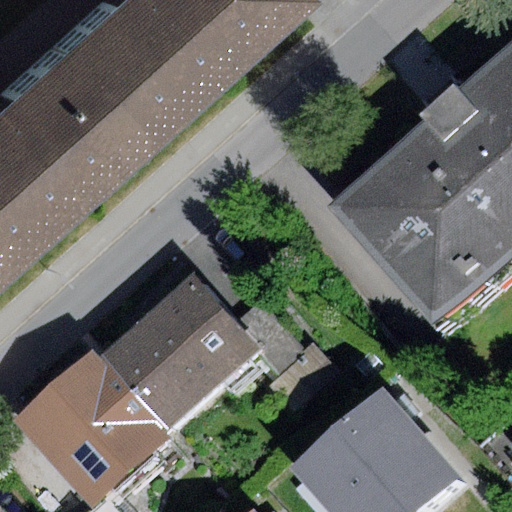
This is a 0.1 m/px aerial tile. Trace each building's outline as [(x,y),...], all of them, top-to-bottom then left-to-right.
[(96,0),(64,30),(150,123),(282,2),(280,0),(96,0)] [(0,261),(150,123),(64,30),(0,88),(0,261)] [(449,337),(511,280),(511,67),(478,98),(466,85),(446,103),(428,119),(437,130),(340,216),(449,337)] [(166,432),(259,350),(243,332),(193,275),(100,357),(166,432)] [(270,308),(243,332),(259,350),(282,375),(309,350),(270,308)] [(314,345),(309,350),(282,375),(268,387),(293,414),(339,372),(314,345)] [(166,432),(100,357),(91,348),(12,418),(92,508),(172,438),(166,432)] [(383,391),(291,471),(326,511),(417,511),(458,477),(383,391)] [(117,511),(109,502),(97,511),(117,511)]
